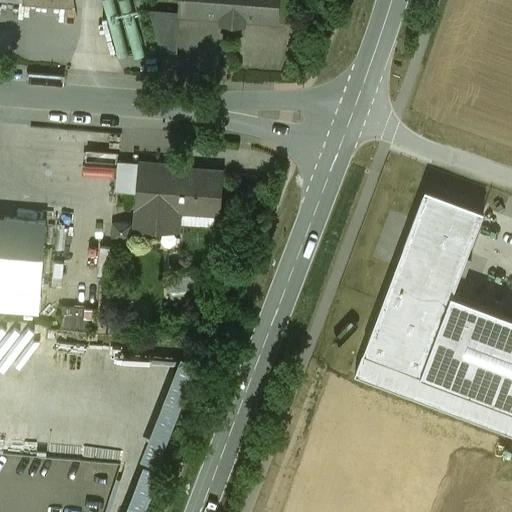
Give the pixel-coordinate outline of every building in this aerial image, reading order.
[(146,0),(134,0),(137,10),(148,7),(146,0)] [(278,0),(182,0),(181,13),(233,16),(232,23),(243,23),(244,17),(277,20),(278,0)] [(142,163),(120,162),(118,190),(139,193),(141,170),(142,163)] [(185,174),(141,170),(139,193),(137,227),(161,228),(162,208),(218,212),(222,172),(185,170),(185,174)] [(485,205),(423,181),(354,365),(511,422),(511,310),(453,288),(485,205)] [(0,217),(0,309),(39,312),(46,221),(0,217)] [(98,326),(99,304),(66,304),(66,326),(98,326)] [(110,304),(100,304),(100,328),(110,328),(110,304)] [(153,353),(122,350),(120,368),(111,367),(110,384),(125,385),(124,395),(144,397),(142,413),(157,415),(158,398),(182,400),(184,365),(163,363),(163,371),(152,370),(153,353)]
